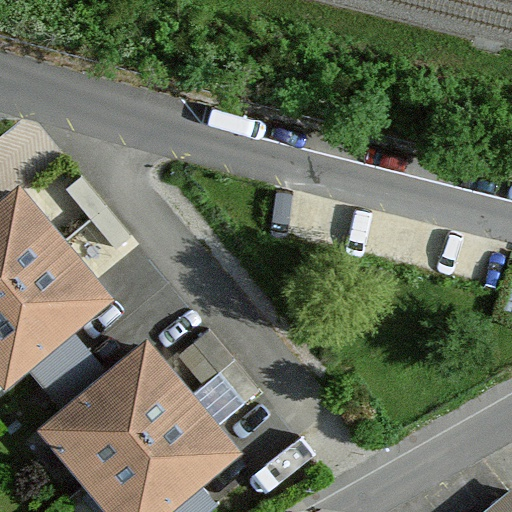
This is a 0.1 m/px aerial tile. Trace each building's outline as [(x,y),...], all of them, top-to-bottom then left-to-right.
[(131,234),(80,174),(65,187),(116,247),(131,234)] [(0,207),(0,366),(5,373),(102,293),(18,193),(0,207)] [(260,388),(209,329),(194,342),(245,401),(260,388)] [(49,427),(121,511),(152,511),(230,447),(145,347),(49,427)] [(511,511),(511,495),(511,494),(489,511),(511,511)]
